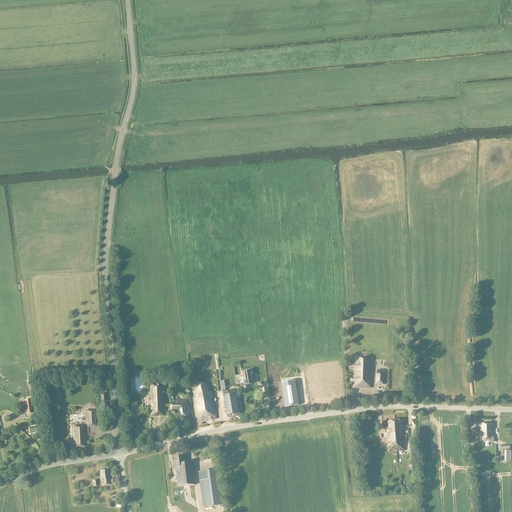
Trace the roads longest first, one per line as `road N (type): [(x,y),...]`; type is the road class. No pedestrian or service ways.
road 1 (unclassified): [(119,453),(104,249),(133,84),(126,0)]
road 2 (unclassified): [(511,409),(386,406),(220,429),(119,453)]
road 3 (unclassified): [(0,485),(52,464),(119,453)]
